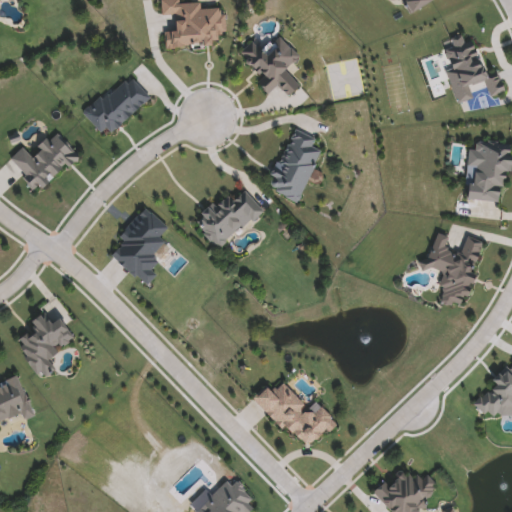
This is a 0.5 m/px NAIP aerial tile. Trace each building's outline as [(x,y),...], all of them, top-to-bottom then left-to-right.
[(435,0),(410,10),(406,0),(435,0)] [(242,56),(255,44),(261,50),(278,35),(300,60),(284,73),(289,79),(288,81),(296,91),(288,98),(278,86),(268,95),(257,82),(262,78),(242,56)] [(298,203),(267,189),(292,135),(323,149),(298,203)] [(197,224),(240,186),(263,212),(220,250),(197,224)] [(47,364),(53,372),(45,379),(13,343),(48,311),(74,339),(47,364)] [(0,384),(18,377),(34,417),(25,421),(22,413),(0,422),(0,384)] [(307,452),(256,399),(268,388),(273,393),(283,384),(314,416),(322,409),(336,424),(307,452)] [(379,485),(393,487),(395,473),(433,478),(428,511),(410,508),(409,511),(387,511),(388,503),(376,501),(379,485)]
